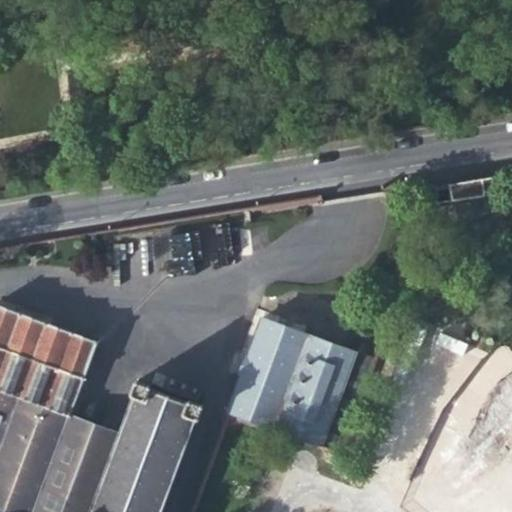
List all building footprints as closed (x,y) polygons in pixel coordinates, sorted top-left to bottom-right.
[(434,186),(427,205),(484,196),(482,178),(434,186)] [(189,235),(171,236),(173,271),(191,270),(189,235)] [(0,511),(149,511),(185,413),(188,414),(194,401),(178,395),(177,398),(141,385),(142,382),(128,377),(123,391),(126,392),(112,429),(64,412),(90,341),(0,308),(0,511)] [(253,316),(219,410),(329,451),(382,318),(364,311),(361,319),(358,316),(352,314),(348,315),(344,316),(341,319),(340,322),(339,326),(339,329),(341,334),(344,338),(349,340),(353,340),(349,349),(253,316)] [(464,511),(511,511),(511,408),(501,423),(511,431),(511,453),(496,444),(487,441),(479,444),(443,492),(464,511)]
